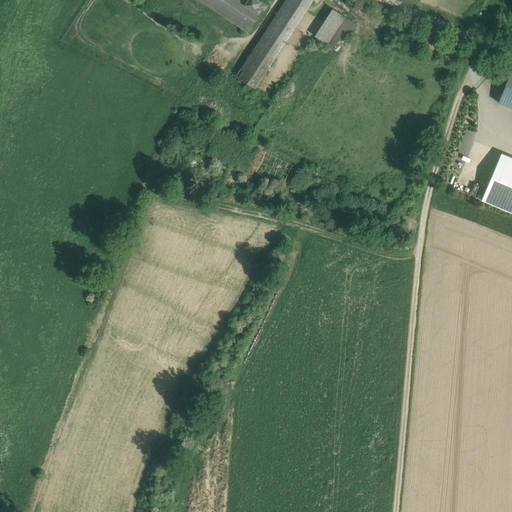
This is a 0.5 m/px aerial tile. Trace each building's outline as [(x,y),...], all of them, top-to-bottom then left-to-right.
[(200,0),(202,2),(249,32),(263,10),(264,11),(268,6),(259,0),(200,0)] [(286,0),(236,76),(240,78),(291,0),(286,0)] [(291,0),(240,78),(245,81),(255,88),(312,0),(291,0)] [(333,9),(315,36),(327,44),(345,17),(333,9)] [(511,69),(498,102),(511,108),(511,69)] [(511,157),(501,153),(482,200),(511,212),(511,157)]
